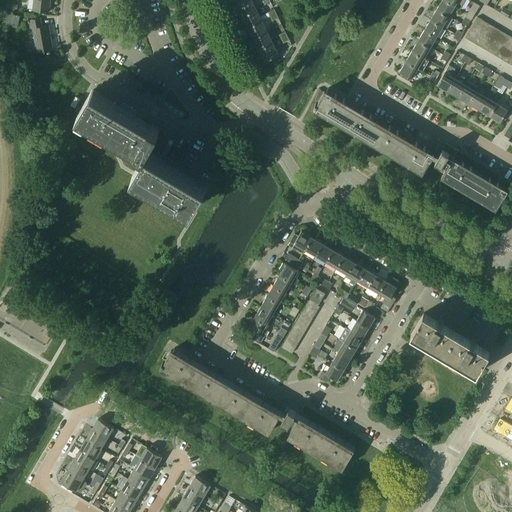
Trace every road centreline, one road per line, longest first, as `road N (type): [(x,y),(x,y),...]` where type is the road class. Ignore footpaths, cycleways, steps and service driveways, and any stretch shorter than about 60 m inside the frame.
road 1 (residential): [(345,404),(312,388),(285,392),(213,352),(291,219),(311,208)]
road 2 (residential): [(152,511),(182,458),(99,408),(74,419),(42,472),(42,484),(61,496)]
road 3 (residential): [(87,70),(183,127),(234,129),(283,154),(311,208)]
road 4 (residential): [(511,162),(462,133),(432,132),(366,87),(418,0)]
road 5 (unclassified): [(351,176),(220,80),(186,0)]
road 6 (unclassified): [(497,262),(351,176)]
road 7 (residential): [(345,404),(418,282)]
road 8 (residential): [(418,282),(411,269),(311,208)]
